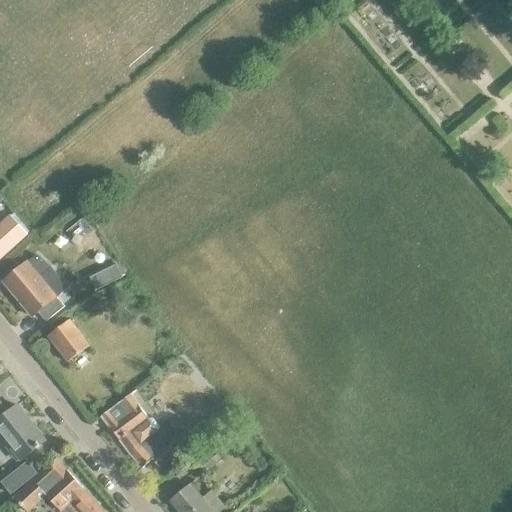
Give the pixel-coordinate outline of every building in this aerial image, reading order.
[(9,217),(0,225),(0,258),(25,236),(9,217)] [(11,276),(3,282),(15,297),(22,306),(32,317),(38,312),(46,321),(64,306),(56,297),(67,288),(50,267),(36,255),(27,262),(20,268),(14,273),(11,276)] [(13,261),(4,268),(11,276),(14,273),(20,268),(13,261)] [(119,278),(113,265),(100,271),(106,284),(119,278)] [(67,363),(89,346),(69,320),(47,337),(67,363)] [(175,454),(156,430),(157,426),(153,420),(148,419),(129,395),(100,417),(109,428),(130,455),(141,468),(151,460),(158,468),(175,454)] [(0,435),(20,461),(45,442),(16,406),(7,413),(0,405),(0,435)] [(222,410),(212,418),(221,429),(231,421),(222,410)] [(204,473),(223,458),(215,448),(196,463),(204,473)] [(25,511),(28,511),(45,496),(59,511),(63,509),(65,511),(102,511),(83,490),(84,490),(66,471),(55,459),(13,498),(25,511)] [(212,511),(190,484),(169,501),(177,511),(212,511)]
